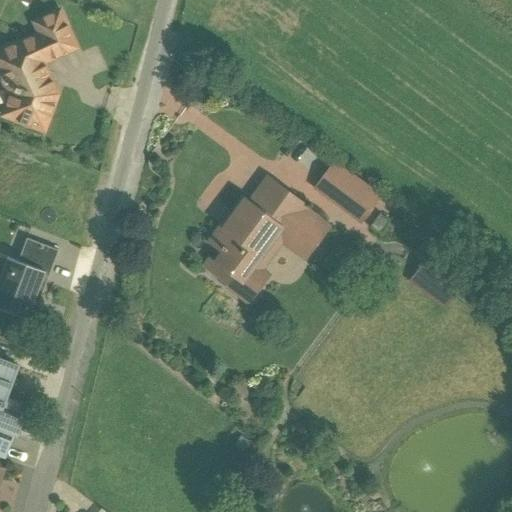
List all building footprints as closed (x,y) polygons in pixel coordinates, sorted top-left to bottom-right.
[(0,83),(4,91),(0,100),(0,118),(41,131),(53,99),(41,96),(32,72),(61,56),(46,25),(0,48),(0,83)] [(380,195),(333,162),(312,192),(359,225),(380,195)] [(329,227),(265,177),(247,201),(240,196),(204,245),(214,252),(202,267),(225,285),(221,291),(248,312),(273,278),(264,272),(280,247),(304,262),(329,227)] [(57,249),(25,237),(17,259),(45,269),(33,302),(38,304),(57,249)] [(17,259),(4,255),(0,266),(0,299),(30,310),(33,302),(45,269),(17,259)] [(424,260),(407,282),(442,309),(459,287),(424,260)] [(18,366),(0,359),(0,406),(1,406),(3,407),(6,399),(18,366)] [(0,457),(4,459),(13,433),(17,435),(28,407),(6,399),(3,407),(1,406),(0,407),(0,457)]
